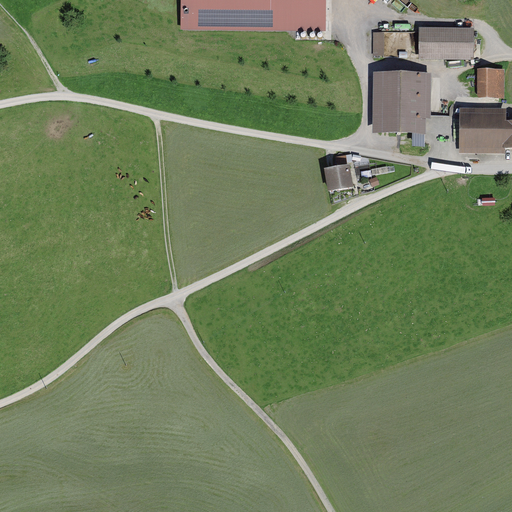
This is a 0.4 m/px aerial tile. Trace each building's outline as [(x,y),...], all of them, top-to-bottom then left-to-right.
[(181,0),(181,33),(326,34),(326,0),(181,0)] [(473,62),(473,32),(420,33),(420,63),(473,62)] [(384,35),(374,35),(374,57),(384,57),(384,35)] [(506,71),(477,71),(477,99),(505,99),(506,71)] [(430,121),(430,78),(374,78),(374,137),(425,137),(426,121),(430,121)] [(511,150),(511,123),(508,124),(508,110),(461,110),(461,155),(505,155),(505,151),(511,150)] [(351,167),(325,171),(328,194),(355,190),(351,167)]
